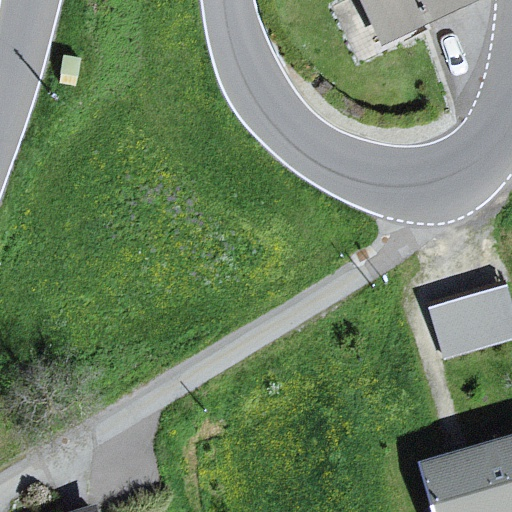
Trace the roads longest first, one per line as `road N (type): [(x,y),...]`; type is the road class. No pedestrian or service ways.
road 1 (residential): [(0,488),(368,266),(412,225),(428,180)]
road 2 (tertiary): [(228,0),(246,67),(301,136),(359,170),(428,180)]
road 3 (tertiary): [(0,119),(32,0)]
